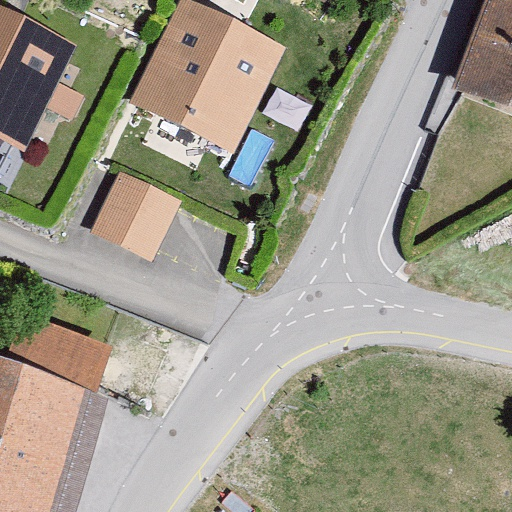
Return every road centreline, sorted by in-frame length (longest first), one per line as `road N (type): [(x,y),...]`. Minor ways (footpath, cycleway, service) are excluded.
road 1 (residential): [(323,304),(437,0)]
road 2 (residential): [(141,511),(233,372),(323,304)]
road 3 (residential): [(323,304),(511,341)]
